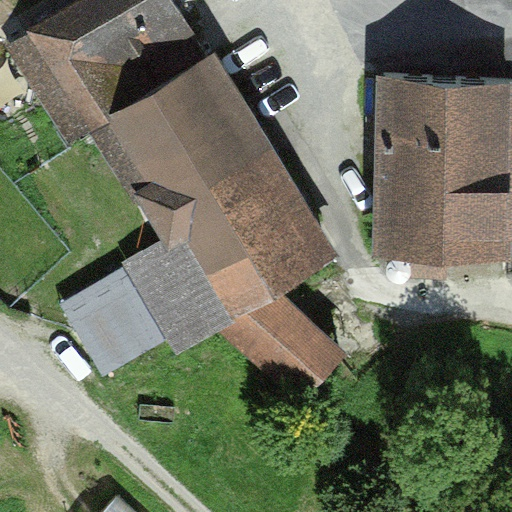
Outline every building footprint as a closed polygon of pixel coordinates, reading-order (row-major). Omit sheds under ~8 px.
[(197,53),(166,0),(91,0),(21,41),(76,129),(197,53)] [(322,249),(197,53),(88,122),(213,318),(260,291),(322,249)] [(492,75),(364,78),(369,276),(511,272),(511,126),(494,127),(492,75)] [(338,356),(260,291),(216,343),(294,408),(338,356)] [(163,511),(122,472),(83,511),(163,511)]
